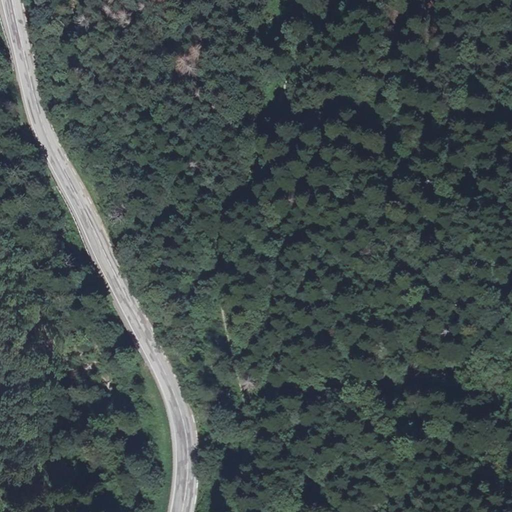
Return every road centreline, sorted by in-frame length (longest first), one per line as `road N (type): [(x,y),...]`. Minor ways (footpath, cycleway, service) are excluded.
road 1 (secondary): [(12,0),(51,145),(187,428),(182,511)]
road 2 (track): [(283,102),(235,213),(226,257),(247,423),(228,491),(212,511)]
road 3 (track): [(283,102),(315,43),(362,0)]
